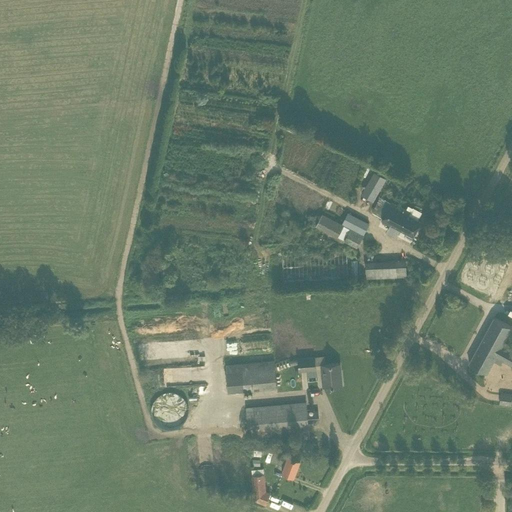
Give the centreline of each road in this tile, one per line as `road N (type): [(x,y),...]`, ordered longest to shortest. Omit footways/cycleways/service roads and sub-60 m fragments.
road 1 (unclassified): [(348,460),(511,147)]
road 2 (unclassified): [(348,460),(511,462)]
